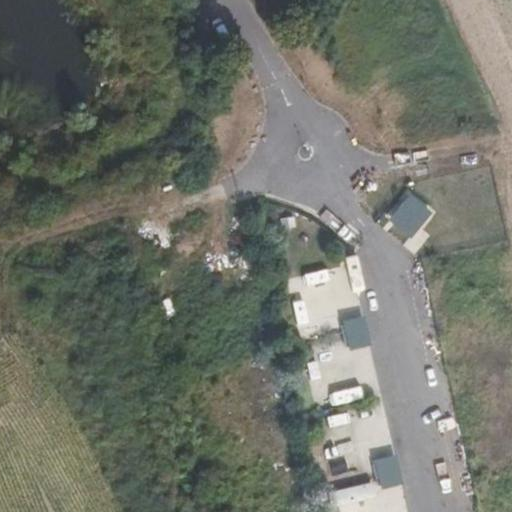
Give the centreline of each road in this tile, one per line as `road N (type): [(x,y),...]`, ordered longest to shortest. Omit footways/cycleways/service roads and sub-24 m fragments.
road 1 (track): [(0,239),(198,204),(276,156)]
road 2 (residential): [(292,127),(276,156),(283,171),(312,179),(329,166),(331,144),(325,131),(306,125)]
road 3 (residential): [(232,0),(292,127)]
